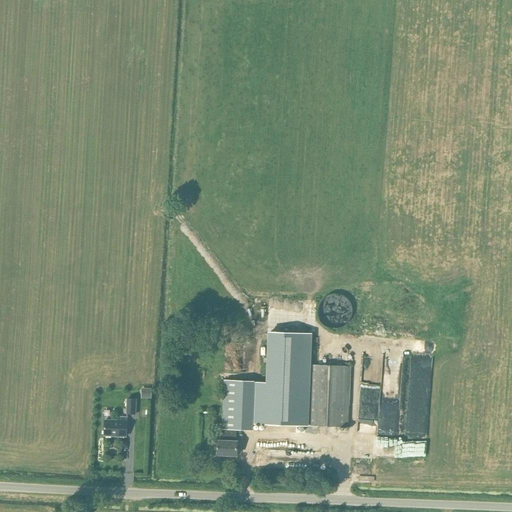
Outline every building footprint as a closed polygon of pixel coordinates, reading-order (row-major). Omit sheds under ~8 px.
[(318,319),(346,327),(353,300),(326,292),(318,319)] [(217,445),(217,455),(237,456),(237,441),(236,441),(236,429),(252,430),(253,424),(305,425),(310,337),(264,334),(262,382),(254,382),(223,381),(221,428),(223,429),(223,441),(217,440),(217,445)] [(364,354),(359,432),(397,435),(402,356),(364,354)] [(309,364),(307,415),(306,425),(347,427),(350,366),(309,364)] [(141,387),(141,398),(151,398),(151,388),(141,387)] [(126,399),(125,414),(134,415),(135,399),(126,399)] [(105,420),(105,425),(104,435),(126,436),(127,418),(119,417),(119,421),(105,420)] [(290,468),(337,470),(337,458),(290,456),(290,468)]
